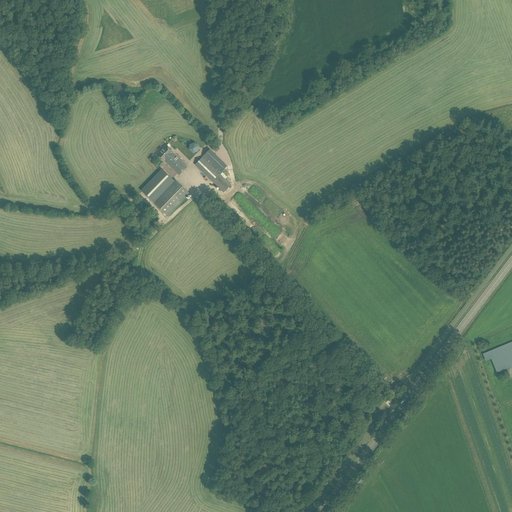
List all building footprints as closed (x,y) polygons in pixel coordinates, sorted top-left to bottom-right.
[(159,135),(146,146),(150,150),(163,140),(159,135)] [(193,153),(198,151),(199,146),(195,142),(190,144),(189,150),(193,153)] [(165,161),(179,175),(187,166),(172,152),(173,152),(166,145),(157,155),(164,162),(165,161)] [(128,148),(120,155),(123,158),(131,151),(128,148)] [(224,192),(231,185),(220,174),(227,166),(209,150),(195,165),(224,192)] [(160,194),(174,180),(163,170),(142,191),(153,201),(160,194)] [(190,194),(175,179),(174,180),(160,194),(153,201),(168,216),(190,194)] [(483,354),(486,361),(491,359),(497,372),(506,369),(510,378),(511,377),(511,341),(486,353),(485,351),(483,352),(483,354)]
